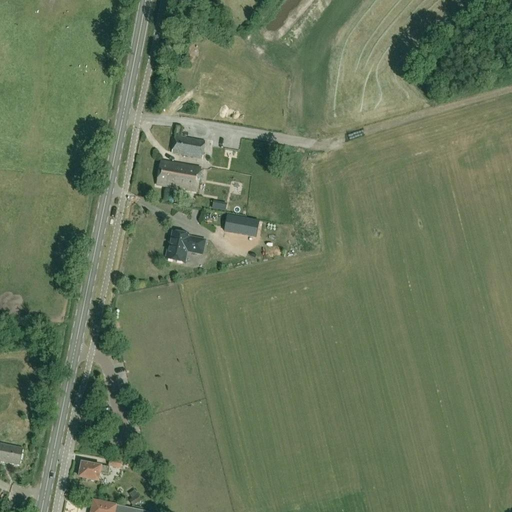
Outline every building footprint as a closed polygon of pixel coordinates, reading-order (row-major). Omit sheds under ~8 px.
[(209,58),(204,88),(243,94),(248,64),(209,58)] [(217,123),(218,115),(202,112),(201,120),(217,123)] [(202,158),(205,141),(174,136),(171,153),(202,158)] [(216,160),(216,189),(256,188),(255,160),(216,160)] [(196,192),(200,168),(161,161),(157,185),(196,192)] [(227,216),(224,232),(256,238),(259,222),(227,216)] [(187,247),(187,245),(202,248),(204,240),(189,237),(189,235),(173,231),(170,244),(187,247)] [(186,250),(201,253),(202,248),(187,245),(187,247),(170,244),(169,243),(166,258),(184,262),(186,250)] [(0,461),(19,465),(22,448),(0,443),(0,461)] [(120,468),(121,462),(110,459),(108,466),(120,468)] [(93,465),(81,463),(79,477),(98,480),(99,473),(108,475),(109,467),(100,465),(93,464),(93,465)] [(151,511),(148,511),(93,500),(90,511),(151,511)]
